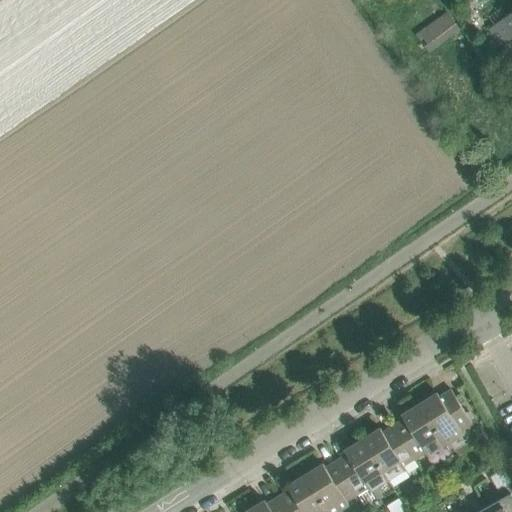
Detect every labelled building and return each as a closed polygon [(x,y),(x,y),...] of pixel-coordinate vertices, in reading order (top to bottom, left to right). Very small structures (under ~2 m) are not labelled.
[(511,11),(504,17),(488,29),(496,39),(504,50),(511,60),(511,11)] [(417,37),(429,52),(460,27),(447,12),(417,37)] [(430,398),(420,404),(445,445),(463,434),(461,430),(472,423),(471,421),(473,418),(469,412),(466,413),(451,390),(432,402),(430,398)] [(413,414),(394,425),(414,459),(425,452),(427,456),(445,445),(420,404),(410,410),(413,414)] [(373,433),(363,439),(388,480),(406,469),(404,465),(414,459),(394,425),(375,437),(373,433)] [(347,454),(337,461),(357,494),(364,505),(375,498),(370,491),(388,480),(363,439),(353,445),(356,449),(347,454)] [(315,469),(306,475),(328,511),(336,511),(349,504),(347,501),(357,494),(337,461),(318,473),(315,469)] [(298,485),(280,496),(289,511),(328,511),(306,475),(296,481),(298,485)] [(440,499),(450,492),(444,484),(434,490),(440,499)] [(502,498),(486,507),(488,511),(511,511),(511,493),(508,485),(506,486),(498,491),(502,498)] [(289,511),(280,496),(259,509),(257,505),(246,511),(289,511)] [(405,505),(409,511),(416,511),(421,509),(415,499),(405,505)]
